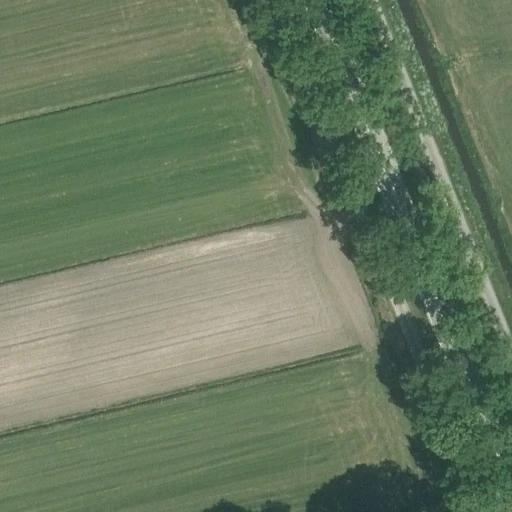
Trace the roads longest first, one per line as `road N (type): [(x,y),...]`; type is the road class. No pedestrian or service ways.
road 1 (unclassified): [(472,511),(270,0)]
road 2 (primary): [(511,493),(315,0)]
road 3 (unclassified): [(511,351),(374,0)]
